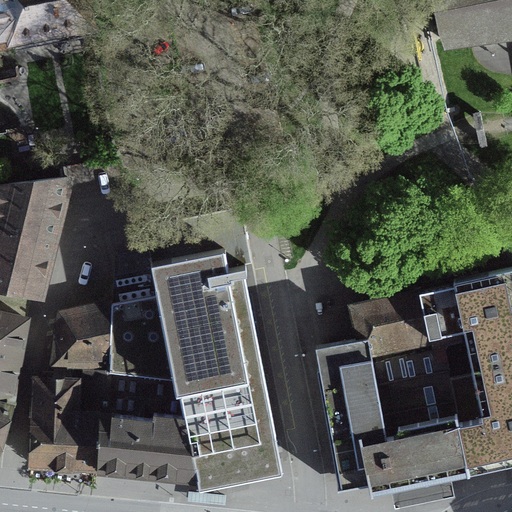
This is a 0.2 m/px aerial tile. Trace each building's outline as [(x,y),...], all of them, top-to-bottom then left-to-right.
[(88,27),(90,26),(85,0),(0,0),(0,36),(8,36),(9,42),(88,27)] [(511,0),(434,0),(441,32),(445,44),(511,34),(511,0)] [(0,291),(37,298),(52,237),(60,206),(66,178),(0,185),(0,291)] [(110,304),(108,361),(108,372),(175,374),(183,416),(194,477),(197,487),(260,475),(281,471),(242,273),(245,273),(244,265),(225,268),(215,212),(143,226),(151,268),(113,275),(110,304)] [(464,340),(472,373),(448,378),(456,414),(468,471),(509,462),(511,461),(511,272),(511,268),(452,280),(452,284),(462,329),(464,340)] [(432,352),(431,346),(442,344),(443,342),(441,334),(462,329),(452,284),(430,288),(419,291),(385,298),(351,306),(358,336),(366,336),(369,350),(377,348),(380,363),(432,352)] [(99,421),(102,421),(103,401),(105,362),(108,361),(110,304),(96,307),(61,314),(53,364),(84,363),(82,401),(74,400),(75,381),(35,380),(34,398),(32,437),(31,464),(96,467),(99,421)] [(0,439),(9,407),(13,386),(17,367),(21,345),(26,320),(0,314),(0,439)] [(337,490),(369,483),(359,434),(383,429),(369,354),(370,354),(369,350),(366,336),(358,336),(359,340),(344,342),(344,341),(342,341),(315,346),(319,369),(315,370),(319,391),(333,468),(336,488),(337,490)] [(387,429),(383,429),(359,434),(369,483),(388,479),(389,486),(468,471),(448,378),(445,362),(437,363),(434,352),(432,352),(380,363),(374,364),(387,429)] [(106,412),(103,412),(102,421),(99,421),(96,467),(121,470),(129,471),(177,476),(190,477),(193,478),(194,477),(183,416),(182,417),(182,415),(153,412),(152,418),(106,412)] [(187,499),(222,503),(223,496),(188,491),(187,499)]
